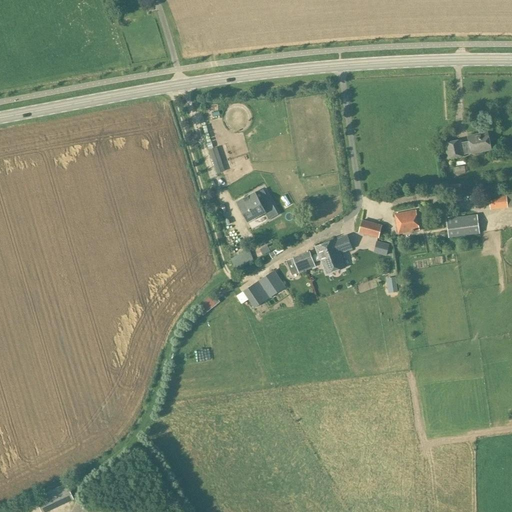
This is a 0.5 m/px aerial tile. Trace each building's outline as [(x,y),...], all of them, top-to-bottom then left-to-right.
[(469,141),(462,143),(461,139),(444,143),(448,159),(465,156),(465,155),(472,154),(491,150),(487,133),(468,137),(469,141)] [(217,173),(225,171),(218,146),(209,149),(217,173)] [(255,193),(246,198),(237,202),(247,222),(265,213),(269,220),(278,215),(270,201),(261,205),(255,193)] [(490,209),(511,207),(511,194),(506,195),(506,194),(489,196),(490,209)] [(415,211),(394,215),(398,235),(419,231),(415,211)] [(449,238),(480,233),(477,215),(447,219),(449,238)] [(382,226),(362,220),(358,234),(378,239),(382,226)] [(348,235),(336,240),(340,253),(321,259),(320,259),(320,260),(321,260),(326,275),(345,268),(340,254),(352,249),(348,235)] [(336,240),(335,240),(315,247),(320,259),(321,259),(340,253),(336,240)] [(389,245),(377,242),(374,253),(386,257),(389,245)] [(257,250),(260,256),(271,250),(267,244),(257,250)] [(254,260),(249,249),(231,259),(236,271),(254,260)] [(310,252),(293,258),(299,273),(316,267),(310,252)] [(274,271),(242,292),(236,296),(242,304),(248,300),(255,309),(286,287),(274,271)] [(396,277),(386,279),(388,293),(397,292),(396,277)] [(205,312),(219,302),(213,294),(199,304),(205,312)] [(34,497),(40,511),(43,511),(72,500),(65,483),(34,497)]
